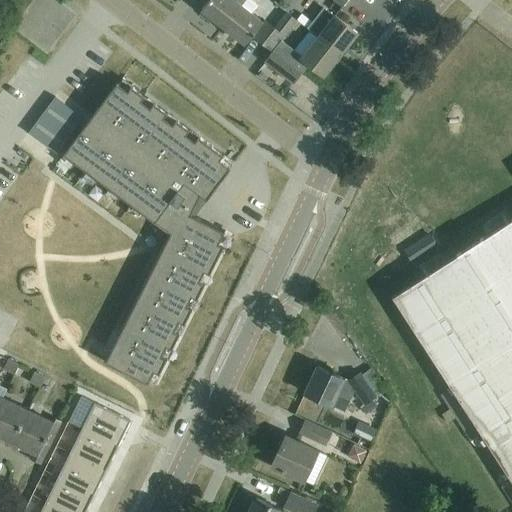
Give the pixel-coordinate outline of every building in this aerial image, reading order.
[(209,0),(202,9),(224,27),(242,4),(245,0),(209,0)] [(245,0),(242,4),(224,27),(246,44),(253,36),(262,44),(273,52),(276,48),(282,40),(283,39),(297,21),(287,13),(276,27),(275,27),(266,20),(264,22),(251,12),(258,4),(253,0),(245,0)] [(325,9),(309,30),(319,37),(341,55),(357,34),(335,16),(325,9)] [(273,52),(267,60),(294,82),(309,63),(325,75),(341,55),(319,37),(318,38),(311,32),(296,51),(282,40),(276,48),(273,52)] [(88,121),(64,153),(116,193),(155,222),(156,221),(171,232),(166,241),(142,290),(106,360),(105,359),(104,361),(106,362),(131,374),(148,383),(149,381),(154,371),(158,373),(159,374),(167,358),(166,358),(162,356),(167,346),(171,348),(172,349),(180,333),(179,333),(174,331),(179,321),(183,323),(185,324),(189,315),(192,308),(191,308),(187,306),(192,296),(196,298),(197,299),(201,292),(205,283),(204,283),(200,281),(200,280),(204,272),(204,271),(205,271),(209,273),(210,274),(217,259),(224,246),(223,245),(218,243),(220,239),(223,233),(224,233),(225,231),(213,225),(191,214),(200,195),(207,200),(216,187),(231,167),(229,166),(220,159),(223,156),(224,155),(212,146),(198,136),(197,137),(198,138),(195,141),(186,134),(189,131),(189,130),(189,131),(190,129),(177,119),(176,119),(175,121),(173,124),(164,117),(166,114),(167,113),(167,114),(168,113),(154,103),(154,102),(152,104),(153,104),(150,107),(141,100),(144,97),(145,97),(145,96),(131,85),(130,87),(128,91),(119,84),(117,82),(93,114),(89,119),(88,121)] [(39,118),(28,132),(29,133),(30,133),(45,144),(57,153),(84,118),(56,97),(55,96),(39,118)] [(511,219),(394,296),(511,478),(511,219)] [(9,361),(4,371),(14,376),(19,366),(9,361)] [(349,400),(355,387),(351,382),(318,366),(305,393),(332,406),(338,394),(349,400)] [(374,396),(376,394),(361,372),(349,380),(351,382),(355,387),(365,402),(374,396)] [(34,373),(29,383),(39,388),(44,378),(34,373)] [(365,402),(361,404),(367,412),(379,403),(374,396),(365,402)] [(28,411),(3,399),(0,405),(0,436),(13,443),(28,411)] [(95,402),(82,427),(103,438),(119,445),(123,438),(123,437),(122,437),(124,432),(125,432),(128,425),(131,420),(115,412),(95,402)] [(28,411),(13,443),(32,452),(29,459),(40,464),(61,422),(55,419),(52,423),(28,411)] [(325,444),(331,433),(306,421),(301,433),(325,444)] [(376,431),(364,425),(359,435),(371,441),(376,431)] [(82,427),(70,452),(91,462),(106,470),(112,459),(112,458),(114,453),(115,453),(118,447),(119,445),(103,438),(82,427)] [(326,455),(318,451),(286,436),(272,465),(305,481),(314,485),(326,455)] [(360,461),(366,450),(355,445),(350,456),(360,461)] [(70,452),(58,476),(79,486),(95,494),(99,486),(98,486),(100,481),(101,481),(101,480),(106,470),(91,462),(70,452)] [(58,476),(46,501),(58,507),(69,511),(85,511),(88,508),(88,507),(87,507),(88,507),(90,502),(91,502),(94,496),(95,494),(79,486),(58,476)] [(295,511),(313,511),(317,504),(292,492),(285,507),(295,511)] [(286,511),(256,498),(249,511),(286,511)] [(40,511),(69,511),(58,507),(46,501),(40,511)]
